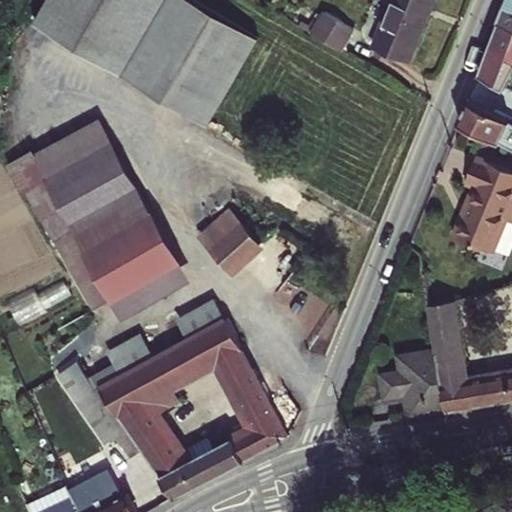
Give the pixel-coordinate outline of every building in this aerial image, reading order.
[(194,0),(41,0),(30,20),(204,122),(254,34),(194,0)] [(433,0),(392,0),(375,46),(410,60),(424,24),(433,0)] [(511,0),(509,0),(508,4),(505,12),(501,20),(511,24),(511,0)] [(334,5),(330,11),(351,24),(355,17),(334,5)] [(312,31),(341,49),(354,26),(351,24),(330,11),(325,9),(312,31)] [(499,25),(492,43),(511,53),(511,24),(501,20),(499,25)] [(507,86),(511,75),(511,53),(492,43),(489,50),(480,72),(507,86)] [(465,110),(460,122),(511,147),(511,119),(470,98),(465,110)] [(94,309),(113,298),(181,260),(100,117),(9,168),(22,190),(26,188),(94,309)] [(511,170),(477,156),(466,182),(475,186),(465,210),(455,235),(496,251),(509,219),(511,220),(511,170)] [(203,235),(231,268),(260,242),(232,209),(203,235)] [(192,278),(181,260),(113,298),(125,317),(192,278)] [(32,309),(31,309),(42,304),(34,289),(9,302),(16,317),(32,309)] [(165,324),(175,344),(226,317),(215,297),(165,324)] [(429,302),(437,347),(448,410),(474,405),(469,375),(456,299),(429,302)] [(154,355),(131,368),(100,384),(112,403),(142,447),(176,496),(191,488),(246,459),(233,435),(214,445),(189,458),(182,448),(148,398),(153,395),(163,409),(180,399),(171,382),(216,358),(242,344),(227,316),(226,317),(175,344),(154,355)] [(119,347),(131,368),(154,355),(141,334),(119,347)] [(253,365),(242,344),(216,358),(227,379),(253,365)] [(448,410),(437,347),(399,354),(402,369),(382,372),(386,397),(405,394),(409,416),(448,410)] [(76,398),(95,387),(77,359),(58,373),(76,398)] [(287,437),(290,433),(253,365),(227,379),(252,425),(264,449),(287,437)] [(511,367),(469,375),(474,405),(511,398),(511,367)] [(112,403),(100,384),(95,387),(76,398),(105,440),(116,433),(131,454),(142,447),(112,403)] [(246,459),(264,449),(252,425),(233,435),(246,459)] [(208,434),(182,448),(189,458),(214,445),(208,434)] [(80,511),(140,511),(157,503),(145,483),(123,494),(112,474),(84,490),(81,484),(70,489),(73,496),(80,511)] [(68,484),(50,492),(56,503),(73,496),(70,489),(68,484)] [(80,511),(73,496),(56,503),(50,492),(27,502),(30,511),(80,511)] [(511,511),(511,499),(489,511),(511,511)]
